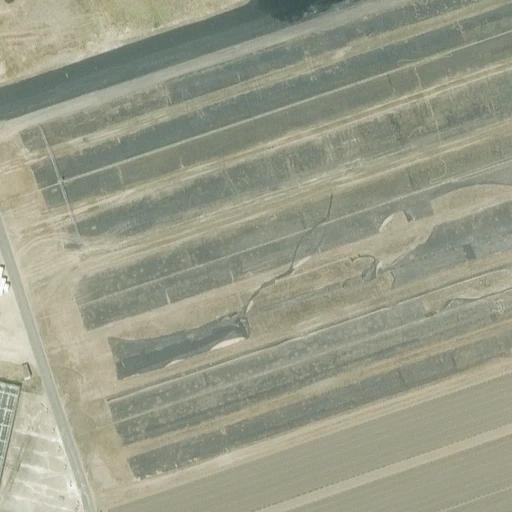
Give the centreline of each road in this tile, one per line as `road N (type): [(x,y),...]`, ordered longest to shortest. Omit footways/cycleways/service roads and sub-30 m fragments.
road 1 (track): [(395,0),(0,133)]
road 2 (track): [(287,0),(0,98)]
road 3 (track): [(88,511),(0,239)]
